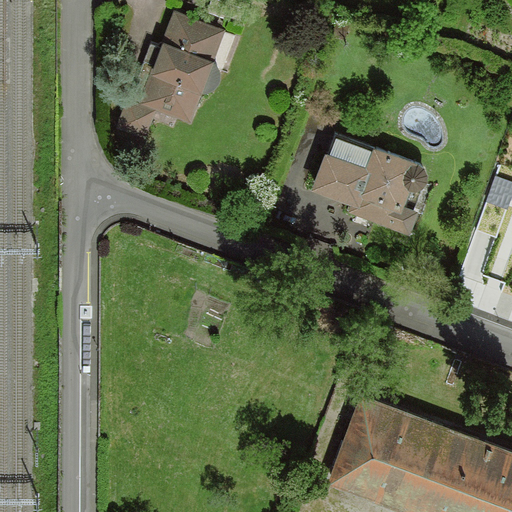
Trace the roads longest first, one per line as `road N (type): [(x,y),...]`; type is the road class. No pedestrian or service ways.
road 1 (residential): [(77,186),(511,347)]
road 2 (residential): [(76,511),(77,186)]
road 3 (residential): [(77,186),(78,0)]
